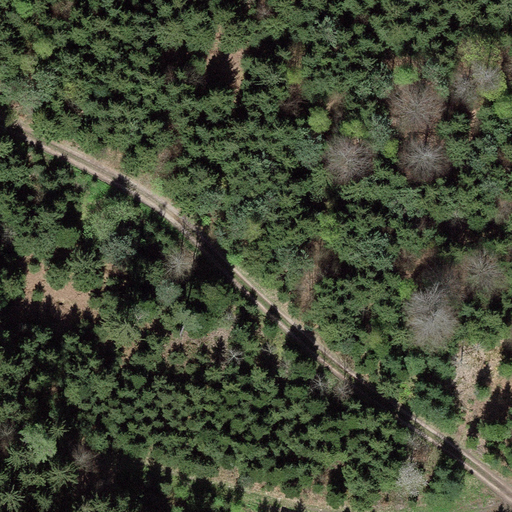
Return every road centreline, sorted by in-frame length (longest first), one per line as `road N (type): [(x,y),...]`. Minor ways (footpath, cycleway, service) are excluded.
road 1 (track): [(511,501),(332,371),(147,197),(0,121)]
road 2 (track): [(337,511),(129,469),(0,432)]
